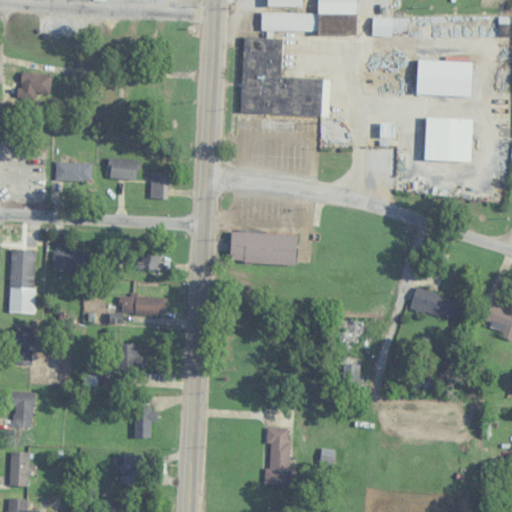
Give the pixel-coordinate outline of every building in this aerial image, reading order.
[(357,12),(356,0),(318,0),(319,12),(357,12)] [(317,12),(261,12),(261,31),(317,31),(317,12)] [(407,17),(372,17),(372,35),(407,35),(407,17)] [(282,39),(243,37),(240,114),(322,116),(323,79),(280,77),(282,39)] [(471,62),(417,61),(416,88),(470,89),(471,62)] [(51,72),(21,72),(21,94),(51,94),(51,72)] [(424,160),(471,161),(472,118),(426,116),(424,160)] [(109,180),(138,180),(139,159),(110,158),(109,180)] [(83,180),(83,162),(56,162),(56,180),(83,180)] [(151,198),(167,198),(168,172),(152,172),(151,198)] [(297,232),(231,231),(231,262),(296,263),(297,232)] [(141,269),(162,269),(162,243),(141,243),(141,269)] [(34,313),(35,249),(10,249),(9,313),(34,313)] [(53,270),(85,270),(85,250),(53,250),(53,270)] [(464,299),(415,287),(410,309),(458,321),(464,299)] [(121,314),(162,315),(163,296),(121,295),(121,314)] [(503,341),(511,334),(511,306),(505,311),(498,301),(483,310),(503,341)] [(344,343),(360,343),(361,320),(344,319),(344,343)] [(32,327),(15,327),(14,365),(32,365),(32,327)] [(140,343),(110,343),(110,376),(140,376),(140,343)] [(360,386),(360,365),(343,365),(343,386),(360,386)] [(33,392),(11,392),(11,422),(33,422),(33,392)] [(151,421),(154,421),(154,406),(135,406),(135,439),(151,439),(151,421)] [(267,484),(289,484),(289,428),(268,428),(267,484)] [(29,451),(10,451),(9,485),(28,486),(29,451)] [(119,484),(141,484),(141,455),(119,455),(119,484)] [(6,511),(37,511),(38,510),(28,510),(28,498),(6,498),(6,511)]
